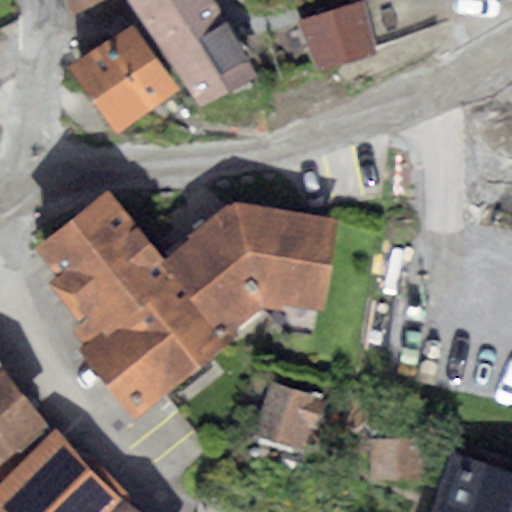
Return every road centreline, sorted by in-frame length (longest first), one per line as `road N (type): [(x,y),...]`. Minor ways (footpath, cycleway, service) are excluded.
road 1 (residential): [(511,45),(422,98),(283,156),(83,175),(10,196)]
road 2 (residential): [(10,196),(40,75),(44,0)]
